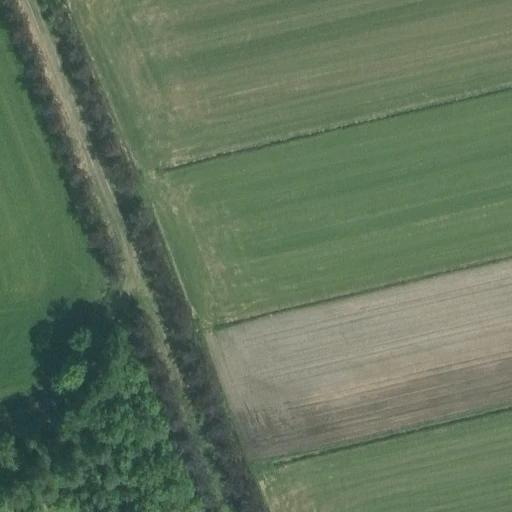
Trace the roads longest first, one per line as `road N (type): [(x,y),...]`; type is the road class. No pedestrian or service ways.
road 1 (track): [(143,283),(32,0)]
road 2 (track): [(234,511),(143,283)]
road 3 (track): [(143,283),(119,308),(69,398),(0,419)]
